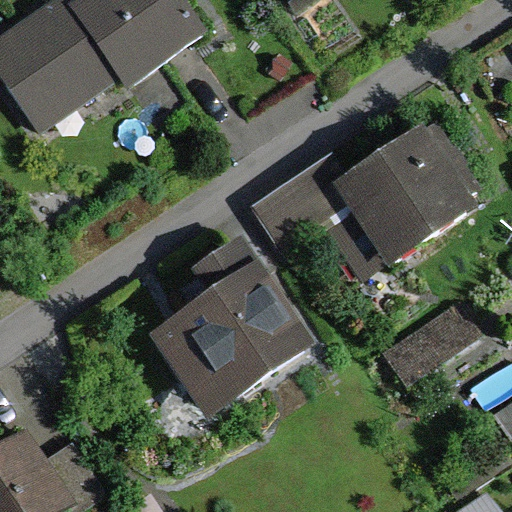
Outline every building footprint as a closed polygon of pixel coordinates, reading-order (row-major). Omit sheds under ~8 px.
[(0,46),(0,82),(40,145),(139,82),(163,118),(190,101),(169,69),(204,47),(173,0),(89,0),(74,10),(69,2),(0,46)] [(381,277),(469,218),(419,144),(331,204),(381,277)] [(293,360),(239,276),(134,342),(189,427),(293,360)] [(463,303),(387,358),(411,390),(487,335),(463,303)] [(0,511),(52,511),(13,451),(0,458),(0,511)]
